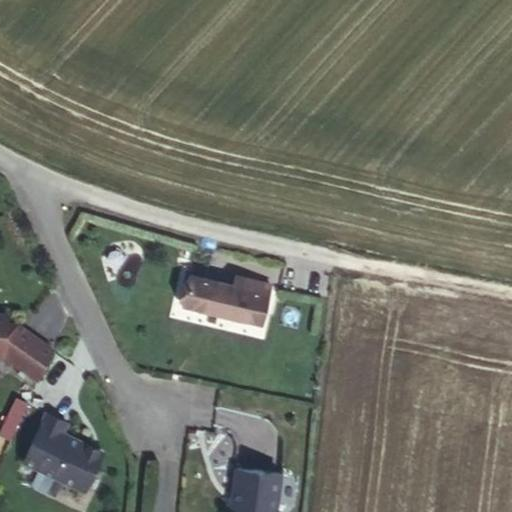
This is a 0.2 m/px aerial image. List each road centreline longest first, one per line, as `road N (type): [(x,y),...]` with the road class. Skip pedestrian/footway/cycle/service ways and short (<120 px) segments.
road 1 (track): [(26,175),(204,234),(511,299)]
road 2 (residential): [(0,161),(26,175),(87,321),(145,415)]
